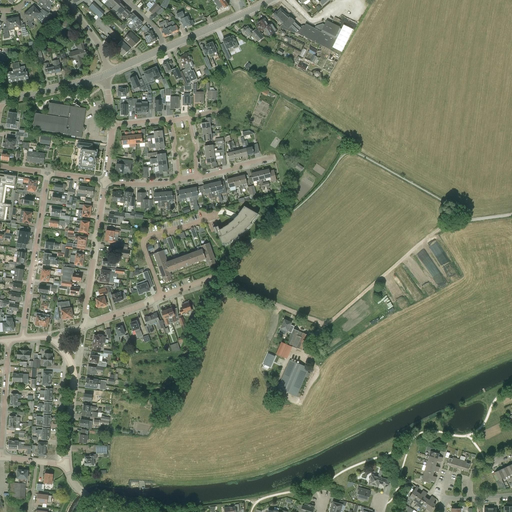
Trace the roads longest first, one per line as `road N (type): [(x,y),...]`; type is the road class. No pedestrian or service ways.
road 1 (track): [(210,278),(319,324),(442,225),(476,219)]
road 2 (residential): [(21,339),(47,173)]
road 3 (residential): [(105,181),(87,324)]
road 4 (residential): [(87,324),(215,276)]
